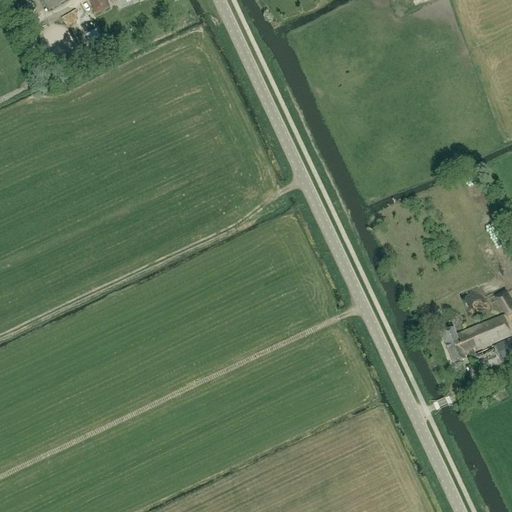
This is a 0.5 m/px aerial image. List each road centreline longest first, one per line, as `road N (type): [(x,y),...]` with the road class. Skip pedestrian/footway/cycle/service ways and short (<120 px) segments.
road 1 (tertiary): [(459,511),(218,0)]
road 2 (unknown): [(360,302),(0,476)]
